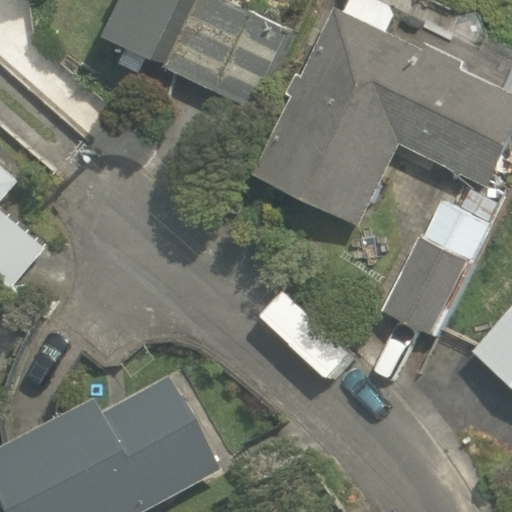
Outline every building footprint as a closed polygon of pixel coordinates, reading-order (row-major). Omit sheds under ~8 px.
[(120,0),(106,29),(158,54),(184,0),(120,0)] [(235,0),(199,0),(167,65),(257,109),(296,29),(235,0)] [(296,94),(260,172),(363,225),(403,141),(491,185),(511,141),(511,91),(461,66),(465,59),(428,42),(426,47),(390,31),(398,13),(395,4),(387,0),(352,0),(349,9),(339,4),(307,74),(301,71),(291,91),(296,94)] [(0,204),(24,178),(0,157),(0,204)] [(502,198),(485,190),(475,211),(492,219),(502,198)] [(438,333),(492,222),(445,199),(427,235),(423,233),(387,308),(438,333)] [(48,247),(1,209),(0,210),(0,277),(14,289),(48,247)] [(511,306),(476,348),(511,380),(511,306)] [(0,460),(27,511),(139,511),(225,466),(176,374),(106,409),(99,394),(0,445),(0,460)]
